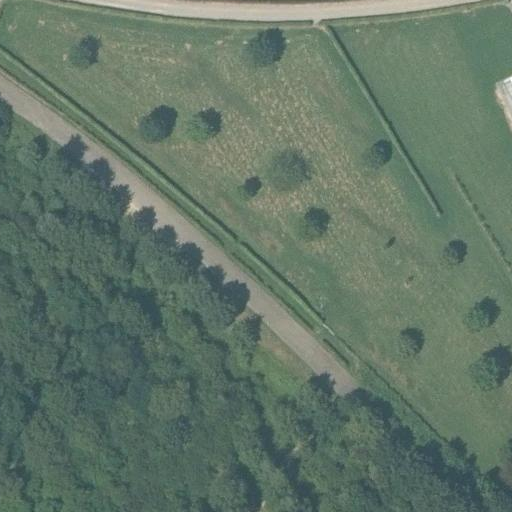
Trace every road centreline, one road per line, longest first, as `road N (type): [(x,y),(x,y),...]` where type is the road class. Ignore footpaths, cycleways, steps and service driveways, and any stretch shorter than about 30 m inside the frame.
road 1 (unclassified): [(351,392),(204,251),(0,92)]
road 2 (track): [(117,0),(231,12),(416,0)]
